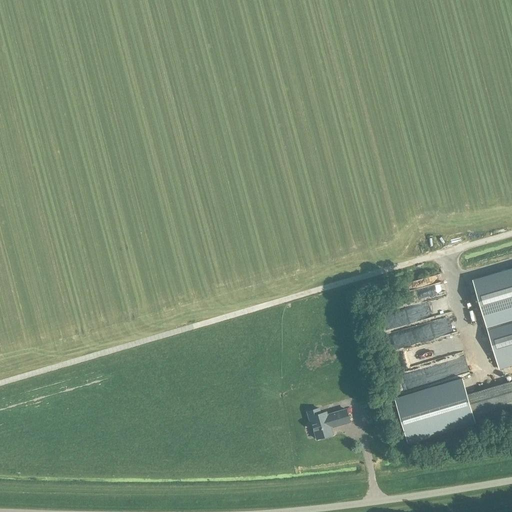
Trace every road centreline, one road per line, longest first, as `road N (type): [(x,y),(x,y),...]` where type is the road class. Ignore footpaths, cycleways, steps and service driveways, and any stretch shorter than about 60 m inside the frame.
road 1 (track): [(511,233),(0,383)]
road 2 (unclassified): [(286,511),(511,481)]
